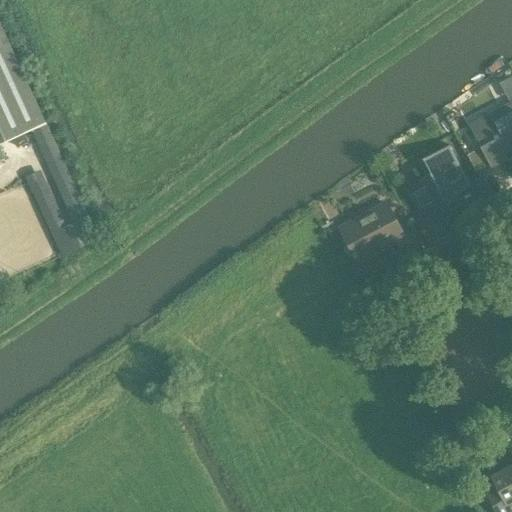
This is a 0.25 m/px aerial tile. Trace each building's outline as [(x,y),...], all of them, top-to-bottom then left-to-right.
[(98,240),(0,24),(0,146),(35,130),(76,222),(62,229),(38,174),(27,179),(62,255),(62,256),(98,240)] [(480,148),(467,155),(476,173),(489,165),(490,167),(511,155),(511,101),(478,120),(468,126),(480,148)] [(431,172),(404,187),(420,217),(445,204),(443,200),(470,186),(470,185),(469,186),(448,146),(449,146),(449,145),(422,158),(423,159),(424,159),(431,172)] [(357,261),(402,237),(385,204),(340,228),(357,261)] [(509,511),(506,506),(511,502),(511,466),(490,478),(496,488),(485,494),(494,511),(509,511)]
